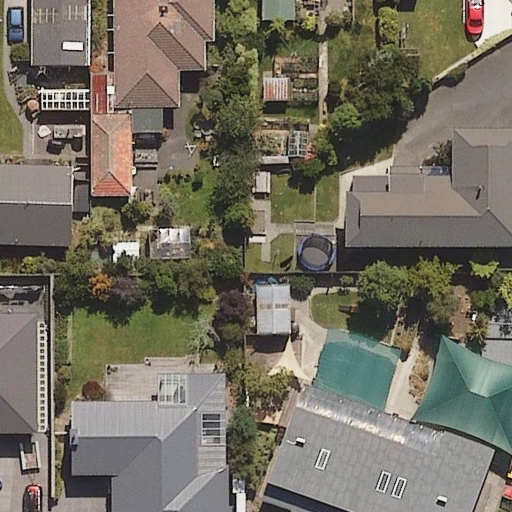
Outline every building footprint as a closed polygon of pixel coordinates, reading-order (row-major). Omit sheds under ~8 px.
[(88,68),(89,0),(36,0),(35,67),(88,68)] [(117,0),(119,118),(92,119),(94,199),(133,198),(132,135),(163,134),(163,110),(181,110),(180,74),(207,73),(207,48),(216,47),(215,0),(117,0)] [(295,0),(263,0),(263,22),(295,22),(295,0)] [(384,180),(354,180),(353,252),(511,253),(511,153),(458,154),(458,179),(426,179),(426,170),(384,170),(384,180)] [(74,170),(0,169),(0,246),(73,248),(74,170)] [(290,285),(253,286),(254,319),(291,318),(290,285)] [(0,436),(41,436),(39,321),(0,321),(0,436)] [(171,380),(172,406),(78,408),(80,478),(114,477),(114,511),(229,511),(226,379),(171,380)] [(264,485),(327,511),(474,511),(511,417),(511,413),(312,448),(264,485)]
